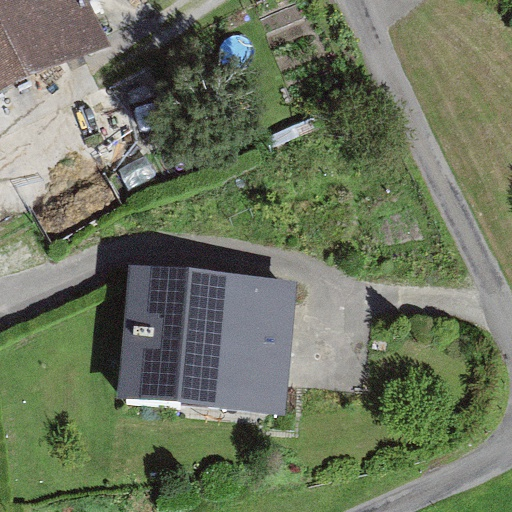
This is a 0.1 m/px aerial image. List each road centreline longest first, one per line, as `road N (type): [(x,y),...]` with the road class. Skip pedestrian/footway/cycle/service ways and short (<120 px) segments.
road 1 (track): [(354,0),(511,349)]
road 2 (track): [(511,447),(373,511)]
